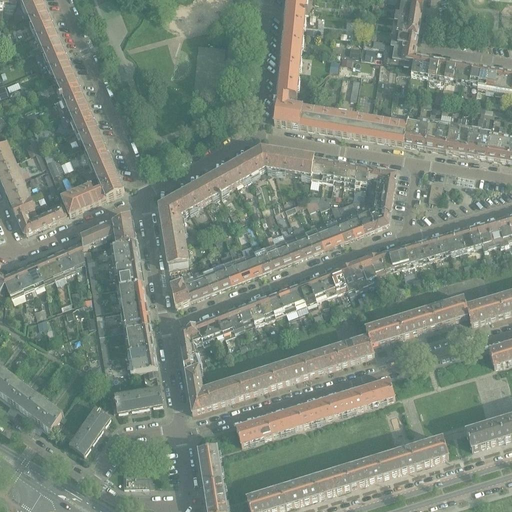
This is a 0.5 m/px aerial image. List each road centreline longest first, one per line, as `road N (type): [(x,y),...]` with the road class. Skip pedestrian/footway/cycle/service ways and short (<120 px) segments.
road 1 (residential): [(179,431),(511,334)]
road 2 (residential): [(407,234),(164,328)]
road 3 (residential): [(63,0),(146,197)]
road 4 (residential): [(417,164),(253,138)]
road 5 (residential): [(511,463),(356,511)]
road 6 (residential): [(17,254),(146,197)]
road 7 (residential): [(253,138),(268,0)]
road 8 (residential): [(511,63),(428,48),(435,0)]
road 9 (residential): [(164,328),(146,197)]
road 10 (residential): [(146,197),(253,138)]
